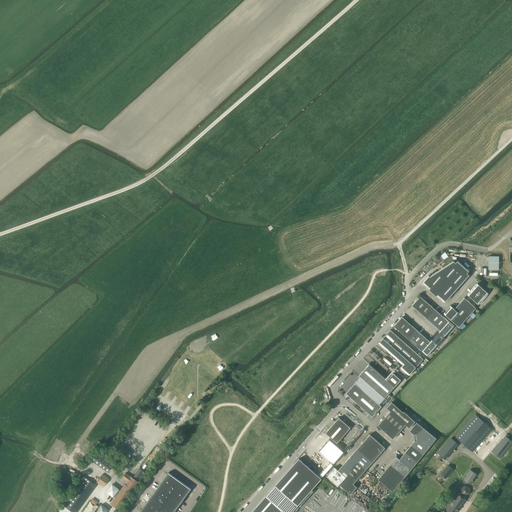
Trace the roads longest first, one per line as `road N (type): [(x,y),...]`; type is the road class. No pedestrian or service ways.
road 1 (track): [(112,478),(89,462),(81,469),(65,463),(143,353),(369,248),(395,244),(511,138)]
road 2 (track): [(0,234),(145,180),(355,0)]
road 3 (track): [(217,511),(231,450),(258,411),(354,308),(376,270),(403,265)]
road 4 (unclassified): [(343,401),(334,386),(408,303),(405,286),(414,271)]
road 5 (unclassified): [(247,511),(343,401)]
